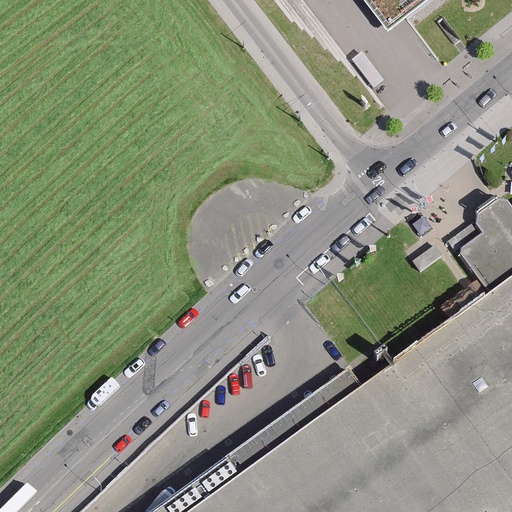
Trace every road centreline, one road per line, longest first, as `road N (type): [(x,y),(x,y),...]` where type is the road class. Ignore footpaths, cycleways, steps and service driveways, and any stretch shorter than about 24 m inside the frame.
road 1 (unclassified): [(379,183),(20,511)]
road 2 (residential): [(511,72),(379,183)]
